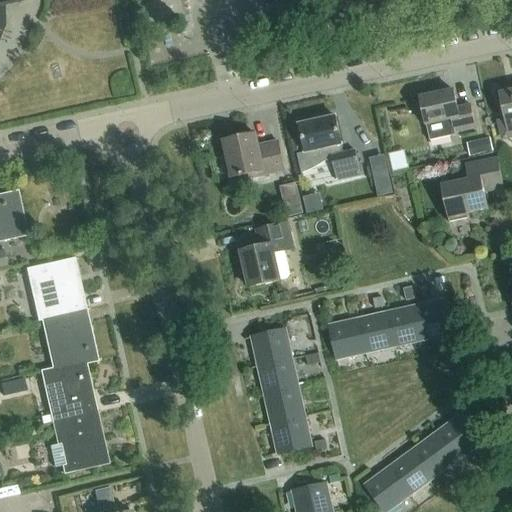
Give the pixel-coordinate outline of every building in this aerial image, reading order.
[(22,0),(0,0),(0,35),(4,26),(4,4),(14,2),(22,0)] [(426,126),(427,126),(429,135),(431,142),(454,137),(476,132),(470,105),(457,108),(453,91),(419,98),(426,126)] [(511,91),(499,94),(505,120),(497,122),(502,141),(511,138),(511,91)] [(325,162),(330,159),(335,181),(360,176),(354,152),(342,154),(340,146),(341,146),(335,118),(298,125),(304,153),(296,155),(300,174),(302,173),(305,172),(309,171),(321,165),(325,162)] [(249,179),(283,172),(277,142),(258,146),(256,134),(223,141),(231,179),(249,175),(249,179)] [(472,140),(474,155),(497,151),(495,136),(472,140)] [(380,193),(396,190),(390,154),(374,156),(380,193)] [(484,194),(504,190),(497,158),(464,164),(468,180),(441,185),(450,224),(468,220),(467,215),(488,210),(484,194)] [(0,195),(0,237),(26,232),(17,192),(0,195)] [(249,289),(279,282),(286,280),(290,275),(284,251),(292,249),(286,223),(255,230),(259,247),(240,252),(249,289)] [(74,259),(26,270),(37,321),(42,320),(45,319),(85,310),(82,297),(74,259)] [(402,290),(405,302),(412,300),(410,289),(402,290)] [(416,308),(424,343),(453,336),(445,301),(416,308)] [(387,314),(395,349),(424,343),(416,308),(387,314)] [(45,319),(51,347),(48,347),(53,369),(84,362),(96,359),(85,310),(45,319)] [(358,321),(365,356),(395,349),(387,314),(358,321)] [(336,362),(365,356),(358,321),(328,327),(336,362)] [(284,331),(249,338),(256,368),(291,360),(284,331)] [(263,397),(297,389),(291,360),(256,368),(263,397)] [(84,362),(53,369),(41,372),(46,394),(49,394),(55,422),(95,413),(84,362)] [(269,426),(304,418),(297,389),(263,397),(269,426)] [(62,473),(67,472),(107,463),(95,413),(55,422),(52,423),(57,444),(60,444),(61,446),(49,449),(54,468),(60,467),(62,473)] [(461,416),(437,434),(458,463),(482,445),(461,416)] [(269,426),(276,455),(311,447),(304,418),(269,426)] [(437,434),(413,452),(434,480),(458,463),(437,434)] [(413,452),(389,469),(410,498),(434,480),(413,452)] [(389,469),(365,487),(383,511),(390,511),(410,498),(389,469)] [(331,511),(325,485),(291,493),(295,511),(331,511)]
